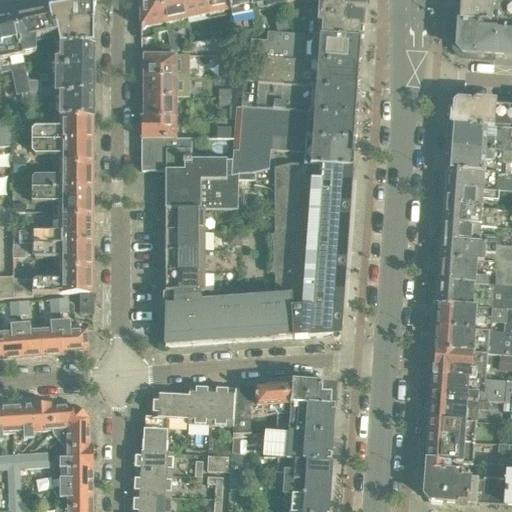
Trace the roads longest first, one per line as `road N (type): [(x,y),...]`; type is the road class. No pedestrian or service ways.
road 1 (residential): [(118,376),(116,0)]
road 2 (tertiary): [(384,353),(406,76)]
road 3 (unclassified): [(384,353),(118,376)]
road 4 (tertiary): [(375,511),(384,353)]
road 5 (residential): [(117,511),(118,376)]
